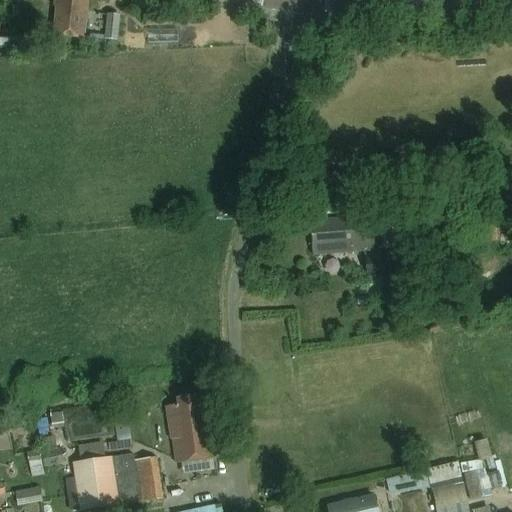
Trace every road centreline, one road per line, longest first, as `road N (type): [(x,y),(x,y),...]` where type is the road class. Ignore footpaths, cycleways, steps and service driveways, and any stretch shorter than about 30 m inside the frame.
road 1 (unclassified): [(253,511),(236,473),(233,287),(291,4)]
road 2 (secondary): [(291,4),(511,1)]
